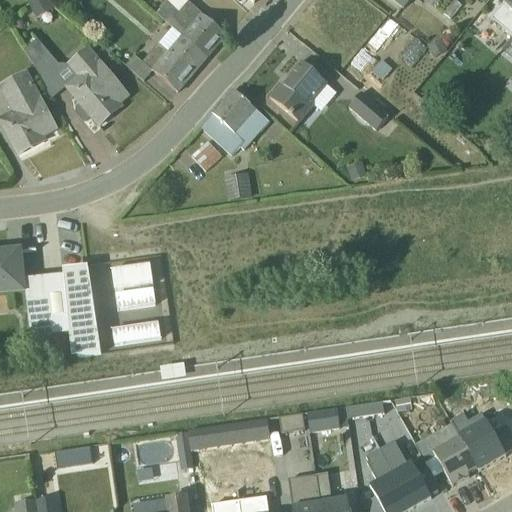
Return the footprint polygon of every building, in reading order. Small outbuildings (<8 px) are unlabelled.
[(31,0),(28,2),(37,15),(48,7),(43,0),(31,0)] [(171,0),(157,16),(174,30),(208,60),(224,41),(199,19),(182,4),(185,0),(171,0)] [(387,0),(403,12),(411,0),(387,0)] [(511,42),(511,40),(511,0),(508,0),(489,23),(511,42)] [(375,55),(399,26),(390,19),(366,48),(375,55)] [(178,96),(208,60),(174,30),(141,65),(134,59),(125,70),(143,85),(151,75),(178,96)] [(440,42),(426,49),(433,61),(446,54),(440,42)] [(58,67),(37,44),(24,56),(52,100),(64,90),(78,107),(74,111),(84,124),(89,120),(97,130),(112,117),(109,114),(126,100),(86,52),(64,69),(58,67)] [(391,72),(362,47),(352,58),(381,84),(391,72)] [(326,88),(300,65),(287,79),(291,82),(285,89),(281,86),(268,101),(298,127),(313,110),(310,107),(326,88)] [(0,88),(0,94),(11,115),(0,120),(0,126),(17,159),(33,150),(30,145),(56,131),(26,74),(0,88)] [(269,126),(232,94),(200,131),(231,159),(239,150),(245,154),(269,126)] [(379,111),(360,95),(348,111),(367,126),(379,111)] [(220,160),(206,145),(191,160),(205,175),(220,160)] [(246,178),(224,181),(226,203),(249,201),(246,178)] [(62,277),(23,282),(20,254),(0,256),(0,298),(24,296),(29,341),(68,337),(62,277)] [(117,312),(157,305),(150,265),(110,271),(117,312)] [(62,273),(62,277),(68,337),(71,361),(100,357),(87,270),(62,273)] [(111,327),(113,347),(162,342),(160,322),(111,327)] [(311,433),(338,429),(336,411),(309,414),(311,433)] [(303,434),(301,417),(277,421),(279,437),(303,434)] [(476,474),(478,476),(505,461),(504,460),(511,454),(511,440),(500,419),(457,443),(476,474)] [(476,474),(457,443),(449,429),(419,447),(427,461),(432,458),(451,491),(468,481),(467,479),(476,474)] [(407,511),(414,511),(430,503),(411,466),(406,469),(393,446),(376,455),(407,511)] [(103,448),(62,449),(62,464),(103,462),(103,448)] [(377,485),(369,490),(380,511),(407,511),(376,455),(364,461),(377,485)] [(319,511),(347,511),(347,503),(331,504),(326,478),(315,479),(319,511)] [(319,511),(315,479),(287,484),(291,511),(319,511)] [(187,511),(185,499),(164,502),(165,511),(187,511)] [(266,511),(265,499),(237,503),(238,511),(266,511)] [(55,511),(54,501),(36,504),(37,511),(55,511)] [(238,511),(237,503),(209,508),(210,511),(238,511)]
